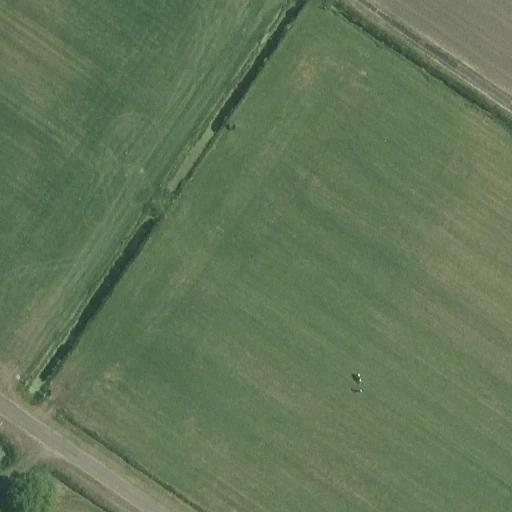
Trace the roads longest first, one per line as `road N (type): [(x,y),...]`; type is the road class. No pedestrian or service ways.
road 1 (track): [(358,0),(511,106)]
road 2 (unclassified): [(152,511),(0,406)]
